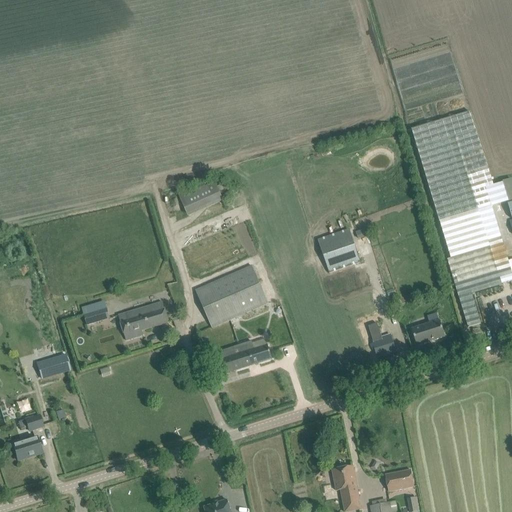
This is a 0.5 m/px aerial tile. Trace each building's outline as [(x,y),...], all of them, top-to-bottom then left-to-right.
[(486,187),(494,186),(470,112),(412,130),(451,259),(489,247),(496,270),(509,266),(486,187)] [(188,217),(224,201),(232,197),(226,183),(217,187),(214,179),(178,194),(188,217)] [(368,228),(355,232),(358,239),(370,235),(368,228)] [(350,229),(318,240),(329,273),(354,265),(361,263),(361,262),(350,229)] [(252,266),(196,291),(212,329),(254,310),(268,304),(252,266)] [(169,323),(166,313),(163,303),(118,316),(123,331),(126,341),(144,336),(142,331),(169,323)] [(99,311),(84,315),(87,326),(95,324),(102,322),(99,311)] [(412,329),(417,346),(445,337),(440,320),(412,329)] [(377,324),(368,328),(373,341),(371,342),(377,359),(396,353),(391,335),(382,338),(377,324)] [(226,361),(217,364),(220,376),(272,359),(271,354),(268,345),(267,345),(255,349),(252,342),(251,339),(222,349),(226,361)] [(42,380),(71,371),(66,355),(37,363),(42,380)] [(103,378),(111,375),(109,368),(101,371),(103,378)] [(63,411),(56,413),(59,420),(65,418),(63,411)] [(39,416),(25,420),(18,422),(21,430),(28,427),(29,431),(42,427),(39,416)] [(13,445),(18,461),(42,454),(37,438),(13,445)] [(353,467),(337,470),(332,470),(337,492),(341,491),(344,511),(350,511),(361,510),(353,467)] [(389,492),(414,487),(411,471),(386,476),(389,492)] [(398,511),(397,509),(392,510),(390,502),(386,503),(385,500),(372,503),(373,506),(370,507),(371,511),(398,511)] [(205,511),(230,511),(227,501),(204,508),(205,511)]
